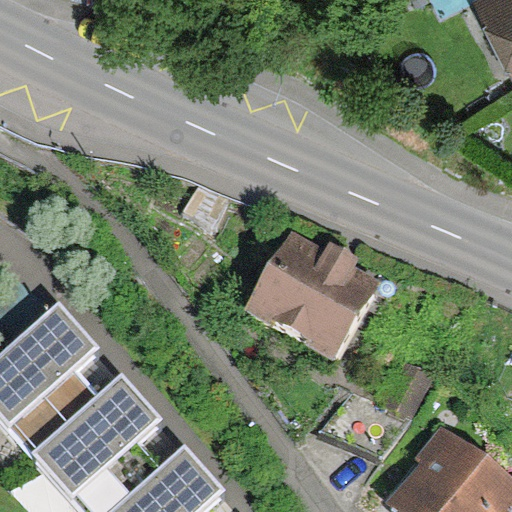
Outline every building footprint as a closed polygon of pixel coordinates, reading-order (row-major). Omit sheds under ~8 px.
[(511,0),(484,0),(511,57),(511,0)] [(295,244),(251,330),(338,375),(382,288),(295,244)] [(0,435),(24,462),(105,389),(43,321),(0,359),(0,435)] [(105,511),(167,457),(105,389),(24,462),(69,511),(105,511)] [(396,506),(402,511),(511,511),(511,487),(451,439),(396,506)] [(216,511),(167,457),(105,511),(216,511)]
